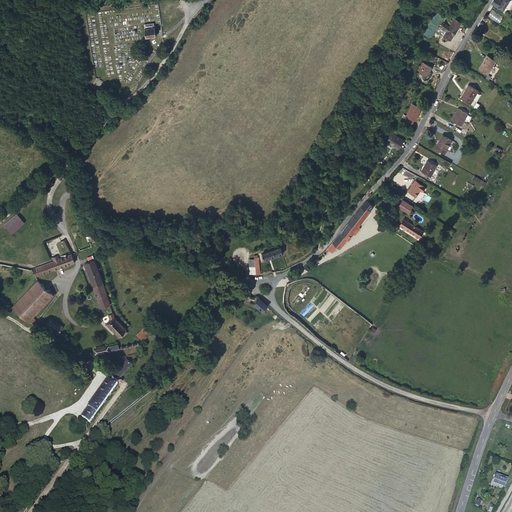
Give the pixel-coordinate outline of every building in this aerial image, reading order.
[(461,24),(454,20),(444,36),(451,40),(461,24)] [(156,35),(155,22),(144,24),(146,37),(156,35)] [(481,70),(489,74),(497,61),(487,56),(485,61),(486,61),(484,65),(482,65),(481,68),(481,70)] [(431,70),(423,65),(419,74),(427,78),(431,70)] [(477,93),(478,91),(468,86),(461,99),(470,105),(477,93)] [(411,105),(406,119),(414,122),(415,122),(420,108),(411,105)] [(461,128),(468,115),(457,110),(450,122),(461,128)] [(414,122),(406,119),(404,125),(412,127),(414,122)] [(393,147),(397,149),(401,139),(388,134),(384,144),(389,146),(393,147)] [(443,156),(450,143),(441,138),(433,151),(443,156)] [(426,180),(433,169),(423,164),(417,175),(426,180)] [(447,175),(455,179),(458,175),(450,171),(447,175)] [(474,176),(471,180),(482,186),(485,182),(474,176)] [(421,191),(410,185),(404,196),(412,200),(416,194),(419,195),(421,191)] [(374,207),(368,201),(328,249),(332,252),(337,247),(338,249),(353,231),(359,224),(374,207)] [(409,209),(398,203),(395,208),(407,214),(409,209)] [(7,231),(19,219),(14,214),(2,226),(7,231)] [(22,222),(19,219),(7,231),(10,234),(22,222)] [(404,219),(400,225),(419,238),(423,232),(404,219)] [(359,224),(353,231),(358,234),(363,228),(359,224)] [(220,248),(216,245),(211,249),(209,253),(213,256),(220,248)] [(282,247),(280,248),(262,254),(264,260),(283,254),(282,247)] [(76,262),(72,252),(70,253),(64,256),(63,253),(52,257),(53,259),(32,268),(36,278),(76,262)] [(109,303),(94,261),(84,264),(100,306),(109,303)] [(38,282),(12,308),(29,322),(32,318),(53,296),(38,282)] [(259,299),(254,305),(262,312),(267,306),(259,299)] [(125,330),(127,328),(114,316),(112,310),(106,312),(109,320),(106,324),(120,337),(126,331),(125,330)] [(65,329),(51,319),(44,329),(58,338),(65,329)] [(145,325),(140,329),(135,333),(138,337),(139,338),(143,335),(146,332),(149,330),(145,325)] [(62,340),(59,343),(68,349),(71,346),(62,340)] [(102,353),(118,349),(116,344),(93,350),(94,355),(99,353),(100,355),(102,354),(102,353)] [(125,357),(108,380),(114,384),(121,375),(128,366),(131,362),(125,357)] [(132,369),(128,366),(121,375),(125,378),(132,369)] [(108,380),(79,418),(88,424),(116,386),(114,384),(108,380)] [(501,490),(506,479),(496,474),(491,485),(501,490)]
